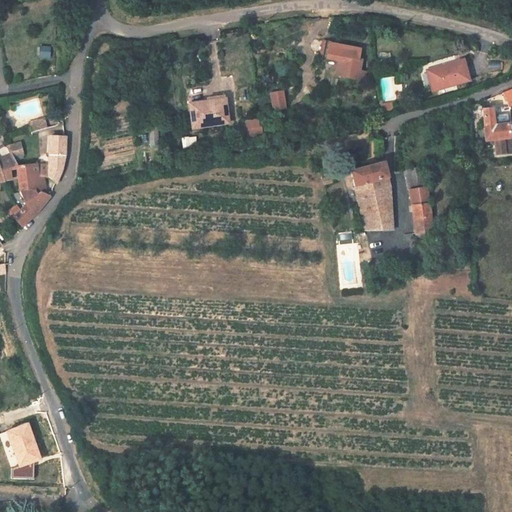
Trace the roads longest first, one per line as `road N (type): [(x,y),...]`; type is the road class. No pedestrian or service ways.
road 1 (unclassified): [(117,511),(64,437),(16,310),(23,245),(68,188),(77,63),(98,13)]
road 2 (unclassified): [(98,13),(118,30),(148,32),(343,7),(511,43)]
road 3 (residential): [(382,126),(511,84)]
